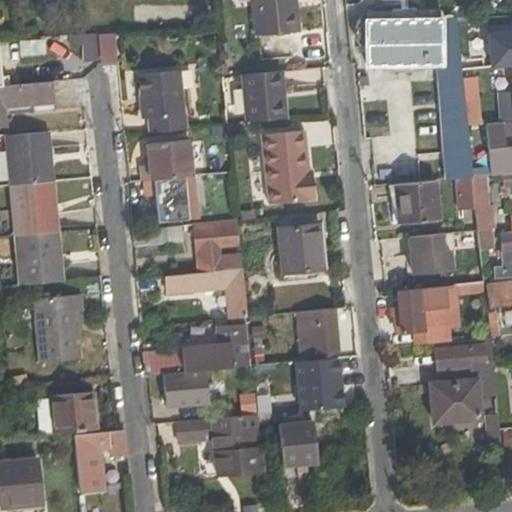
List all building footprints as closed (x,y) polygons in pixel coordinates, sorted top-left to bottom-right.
[(295,0),(252,0),(255,35),(297,32),(295,0)] [(460,67),(455,18),(357,21),(352,27),(353,34),(354,39),(357,42),(365,45),(364,68),(377,69),(386,71),(400,74),(413,73),(422,71),(434,68),(440,68),(447,178),(453,178),(471,176),(467,130),(466,125),(460,67)] [(83,62),(98,61),(95,35),(69,37),(70,47),(82,47),(83,62)] [(95,35),(98,61),(114,61),(113,35),(95,35)] [(476,66),(460,67),(466,125),(482,124),(476,66)] [(183,127),(176,69),(136,73),(141,116),(146,116),(148,131),(183,127)] [(242,75),(246,122),(286,119),(282,72),(242,75)] [(33,106),(32,84),(0,87),(1,97),(0,96),(0,130),(7,130),(6,108),(33,106)] [(511,124),(504,125),(503,121),(485,123),(490,175),(511,172),(511,124)] [(311,130),(269,133),(273,189),(319,186),(317,171),(313,172),(311,130)] [(8,187),(52,183),(48,133),(3,137),(8,187)] [(140,165),(141,181),(154,180),(181,177),(193,176),(189,142),(148,146),(150,165),(140,165)] [(471,176),(475,209),(477,230),(479,250),(494,248),(492,227),(495,227),(493,206),(489,207),(486,175),(471,176)] [(471,176),(453,178),(457,210),(475,209),(471,176)] [(181,177),(154,180),(159,221),(190,218),(188,196),(183,196),(181,177)] [(393,183),(396,208),(397,224),(441,219),(436,179),(393,183)] [(45,232),(57,231),(52,183),(8,187),(12,235),(45,232)] [(393,183),(387,184),(389,208),(396,208),(393,183)] [(495,282),(511,280),(511,216),(509,217),(510,234),(501,235),(503,267),(493,267),(495,282)] [(202,251),(205,273),(223,272),(220,249),(241,248),(238,222),(195,226),(197,251),(202,251)] [(324,272),(320,224),(278,228),(282,276),(324,272)] [(167,228),(132,231),(134,247),(168,244),(167,228)] [(17,287),(62,283),(57,231),(45,232),(12,235),(17,287)] [(435,250),(443,249),(441,233),(434,234),(435,250)] [(434,234),(405,237),(410,275),(446,271),(443,249),(435,250),(434,234)] [(228,320),(248,318),(243,270),(223,272),(205,273),(164,277),(166,296),(226,290),(228,320)] [(511,280),(495,282),(486,283),(489,306),(511,304),(511,280)] [(415,335),(416,347),(451,343),(445,299),(455,298),(454,287),(420,290),(420,292),(399,294),(400,310),(392,311),(392,319),(401,319),(402,335),(415,335)] [(39,363),(80,358),(75,312),(81,312),(80,296),(33,300),(39,363)] [(319,311),(297,314),(301,357),(339,354),(335,309),(319,311)] [(498,329),(496,314),(489,314),(491,336),(506,335),(505,328),(498,329)] [(232,347),(233,356),(233,357),(248,356),(245,325),(229,327),(230,332),(217,334),(218,348),(232,347)] [(487,365),(484,345),(435,349),(437,371),(439,371),(439,380),(429,381),(433,425),(477,421),(471,366),(487,365)] [(143,354),(145,377),(162,376),(206,371),(235,368),(233,357),(233,356),(183,360),(182,350),(143,354)] [(302,411),(344,407),(342,374),(334,375),(333,359),(297,362),(302,411)] [(206,371),(162,376),(165,408),(209,404),(206,371)] [(52,434),(70,433),(97,430),(94,393),(49,396),(52,434)] [(257,430),(260,430),(258,415),(212,420),(174,423),(175,445),(211,441),(214,472),(223,472),(223,478),(262,475),(257,430)] [(488,447),(499,446),(498,431),(496,415),(484,417),(488,447)] [(319,463),(314,422),(277,426),(282,467),(319,463)] [(109,456),(127,454),(124,431),(75,436),(80,493),(101,491),(98,451),(109,450),(109,456)] [(37,459),(0,463),(0,508),(41,505),(37,459)]
